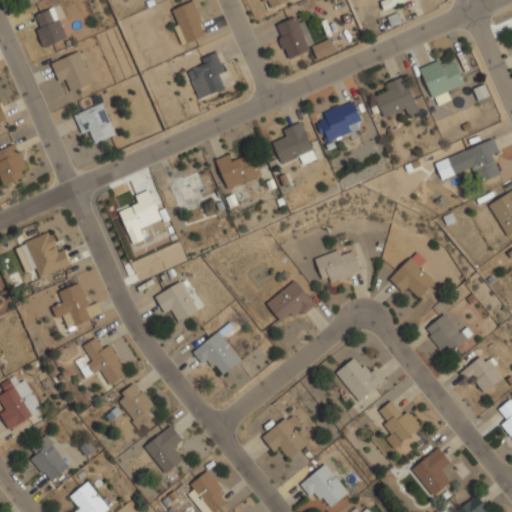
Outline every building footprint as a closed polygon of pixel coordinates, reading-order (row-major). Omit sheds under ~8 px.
[(260,0),(265,10),(288,0),(260,0)] [(404,0),(381,0),(379,1),(382,8),(404,0)] [(181,44),(205,34),(192,1),(168,10),(181,44)] [(66,37),(54,6),(29,16),(42,47),(66,37)] [(286,59),(312,49),(316,58),(334,51),(329,38),(312,45),(299,14),(272,25),(286,59)] [(58,83),(67,79),(72,90),(91,82),(77,50),(49,63),(58,83)] [(197,98),(227,87),(214,54),(185,66),(197,98)] [(450,99),(447,89),(463,83),(455,60),(442,66),(439,59),(419,67),(433,105),(450,99)] [(381,84),(385,93),(374,97),(382,116),(404,107),(407,115),(417,111),(403,75),(381,84)] [(320,112),(324,120),(316,123),(325,143),(362,127),(350,100),(320,112)] [(80,136),(90,132),(94,142),(114,134),(101,102),(71,113),(80,136)] [(301,122),(280,129),(283,139),(272,143),(279,162),(297,156),(300,164),(314,159),(301,122)] [(472,167),(477,182),(498,175),(491,154),(497,152),(493,139),(446,155),(452,174),(472,167)] [(0,148),(0,180),(2,186),(28,175),(15,142),(0,148)] [(215,159),(225,188),(258,177),(250,154),(231,161),(228,154),(215,159)] [(205,191),(194,169),(165,182),(176,205),(205,191)] [(511,188),(487,204),(506,236),(511,232),(511,188)] [(160,219),(148,190),(133,195),(136,204),(118,211),(131,243),(143,238),(139,227),(160,219)] [(19,243),(34,279),(70,265),(62,246),(54,249),(47,232),(19,243)] [(359,272),(352,247),(314,258),(322,283),(359,272)] [(388,279),(404,294),(410,289),(418,297),(434,281),(418,266),(424,260),(414,251),(388,279)] [(278,320),(290,311),(296,318),(314,304),(293,279),(264,303),(278,320)] [(197,309),(179,280),(153,296),(164,315),(173,310),(180,321),(197,309)] [(101,316),(96,302),(86,305),(79,283),(56,290),(60,302),(50,305),(54,317),(64,314),(68,327),(101,316)] [(423,329),(440,351),(447,346),(451,350),(466,339),(445,312),(423,329)] [(190,351),(202,367),(211,360),(222,374),(240,360),(222,335),(230,329),(226,324),(190,351)] [(108,342),(100,346),(95,337),(80,345),(86,355),(76,361),(85,379),(100,370),(108,384),(126,374),(108,342)] [(483,392),(502,376),(483,353),(458,372),(465,381),(470,377),(483,392)] [(358,401),(383,380),(371,365),(363,371),(352,358),(335,372),(358,401)] [(25,378),(15,382),(12,376),(0,381),(0,384),(3,392),(0,393),(0,401),(3,408),(0,409),(0,417),(5,429),(41,412),(25,378)] [(117,403),(135,429),(158,413),(136,380),(118,392),(123,400),(117,403)] [(499,423),(511,437),(511,396),(498,409),(505,418),(499,423)] [(406,410),(401,415),(389,401),(375,413),(400,443),(419,426),(406,410)] [(260,437),(275,454),(282,448),(290,457),(307,443),(285,416),(260,437)] [(183,458),(175,448),(183,441),(169,424),(142,446),(164,473),(183,458)] [(36,453),(29,458),(47,483),(69,466),(45,434),(30,445),(36,453)] [(451,481),(440,468),(449,462),(437,447),(410,468),(431,496),(451,481)] [(298,483),(313,502),(322,496),(330,506),(348,492),(325,462),(298,483)] [(200,511),(213,511),(229,500),(207,470),(183,488),(200,511)] [(69,493),(77,504),(70,509),(72,511),(104,511),(108,510),(88,480),(69,493)] [(452,511),(486,511),(488,510),(476,494),(452,511)]
